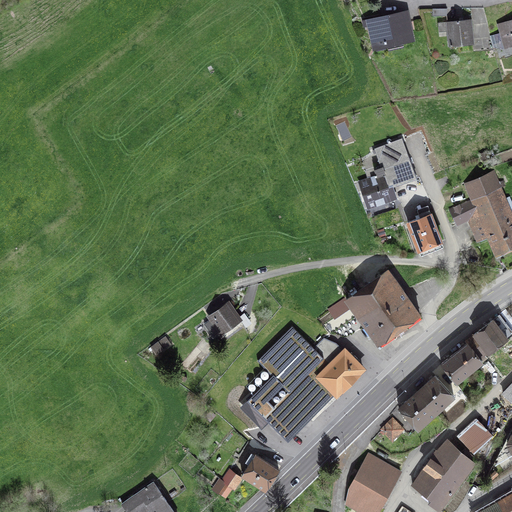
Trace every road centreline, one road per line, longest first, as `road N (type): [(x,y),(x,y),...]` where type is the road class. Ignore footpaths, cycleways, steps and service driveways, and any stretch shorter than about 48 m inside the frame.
road 1 (primary): [(258,511),(466,314),(511,283)]
road 2 (residential): [(389,511),(410,466),(511,375)]
